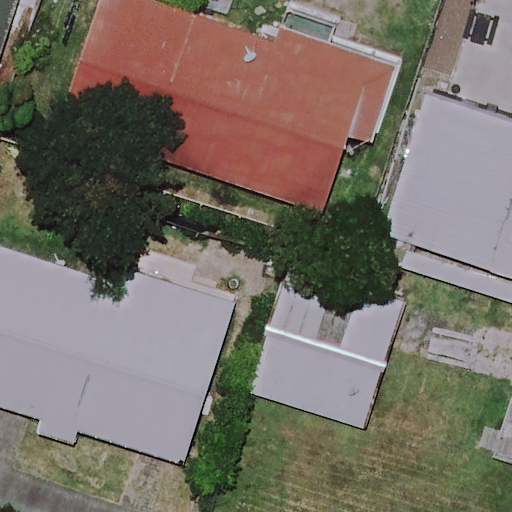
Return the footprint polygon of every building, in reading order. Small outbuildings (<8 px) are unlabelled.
[(0,0),(0,54),(16,0),(0,0)] [(261,31),(168,0),(100,0),(63,114),(324,199),(348,129),(366,135),(392,58),(266,17),(261,31)] [(511,117),(430,92),(387,229),(511,268),(511,117)] [(230,309),(0,244),(0,395),(190,449),(230,309)] [(403,299),(286,267),(251,393),(367,426),(403,299)]
